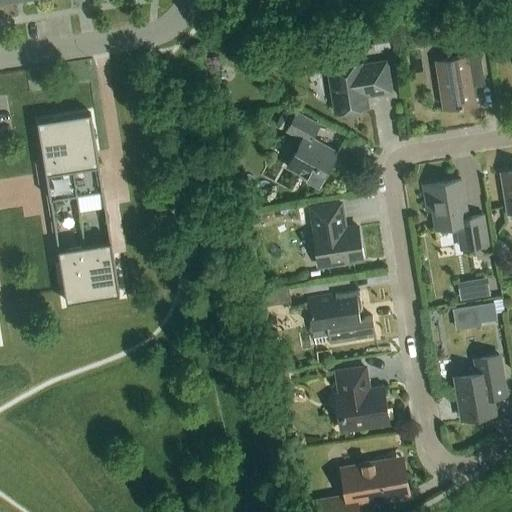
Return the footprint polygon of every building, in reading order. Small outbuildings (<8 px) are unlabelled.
[(374,50),(391,47),(389,33),(372,35),(374,50)] [(479,50),(466,53),(466,56),(435,61),(443,109),(475,104),(471,77),(483,75),(479,50)] [(365,96),(391,92),(386,61),(361,65),(360,64),(329,69),(336,113),(367,108),(365,96)] [(75,182),(101,178),(91,112),(64,117),(75,182)] [(312,138),(319,125),(297,112),(286,130),(302,139),(287,166),(303,175),(301,177),(318,186),(337,152),(312,138)] [(75,182),(64,117),(38,121),(48,186),(75,182)] [(511,211),(511,171),(502,173),(509,212),(511,211)] [(101,178),(75,182),(93,298),(120,294),(101,178)] [(433,210),(436,229),(454,226),(458,229),(462,249),(487,245),(482,215),(467,217),(461,179),(424,185),(428,211),(433,210)] [(93,298),(75,182),(48,186),(67,303),(93,298)] [(345,228),(341,203),(311,207),(315,233),(314,233),(319,266),(363,259),(358,226),(345,228)] [(455,281),(460,299),(489,291),(484,273),(455,281)] [(265,289),(267,305),(291,301),(288,286),(265,289)] [(329,341),(329,343),(376,336),(372,316),(360,318),(358,306),(362,305),(360,290),(307,299),(314,343),(329,341)] [(494,301),(479,304),(481,321),(497,318),(494,301)] [(467,375),(455,377),(456,383),(454,387),(457,389),(462,419),(495,413),(492,394),(494,391),(504,389),(499,355),(477,358),(479,366),(469,368),(467,371),(467,375)] [(389,421),(383,389),(369,391),(365,367),(336,371),(340,395),(336,396),(341,428),(389,421)] [(363,463),(342,467),(347,496),(325,500),(327,511),(358,511),(356,503),(410,493),(404,458),(374,463),(371,461),(363,463)]
